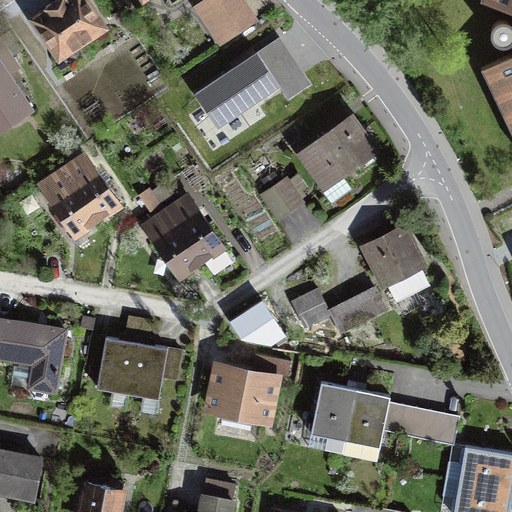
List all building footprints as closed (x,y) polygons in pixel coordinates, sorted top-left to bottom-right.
[(88,0),(56,0),(31,17),(56,55),(104,23),(88,0)] [(242,0),(221,0),(204,12),(227,45),(259,23),(242,0)] [(511,0),(463,0),(511,17),(511,33),(511,37),(511,39),(511,53),(478,69),(511,141),(511,0)] [(0,58),(0,129),(33,107),(0,58)] [(238,77),(189,110),(217,150),(265,117),(238,77)] [(379,156),(354,117),(299,152),(332,204),(355,189),(347,176),(379,156)] [(120,204),(93,162),(70,177),(97,219),(120,204)] [(97,219),(70,177),(47,192),(74,233),(97,219)] [(285,182),(263,196),(277,218),(299,204),(285,182)] [(184,198),(168,210),(203,261),(225,246),(199,206),(193,210),(184,198)] [(155,218),(163,231),(153,238),(180,276),(203,261),(168,210),(155,218)] [(412,232),(372,253),(391,290),(431,269),(412,232)] [(385,295),(339,317),(348,337),(395,316),(385,295)] [(333,318),(322,297),(299,309),(310,330),(333,318)] [(0,317),(0,357),(42,364),(38,392),(58,395),(69,330),(0,317)] [(136,343),(106,338),(97,386),(127,391),(136,343)] [(165,348),(136,343),(127,391),(157,396),(165,348)] [(286,381),(224,369),(216,413),(277,425),(286,381)] [(355,388),(321,382),(312,431),(346,437),(355,388)] [(389,394),(355,388),(346,437),(380,443),(382,430),(387,400),(389,394)] [(387,400),(382,430),(396,433),(402,403),(387,400)] [(416,406),(402,403),(396,433),(410,435),(416,406)] [(430,409),(416,406),(410,435),(424,438),(430,409)] [(446,412),(430,409),(424,438),(439,441),(445,417),(446,412)] [(459,420),(445,417),(439,441),(453,444),(459,420)] [(511,453),(467,446),(461,479),(511,488),(511,453)] [(0,492),(38,501),(46,464),(0,453),(0,492)] [(511,488),(461,479),(454,511),(509,511),(511,498),(511,488)] [(120,511),(125,489),(91,482),(84,511),(120,511)] [(238,511),(239,505),(211,500),(208,511),(238,511)]
